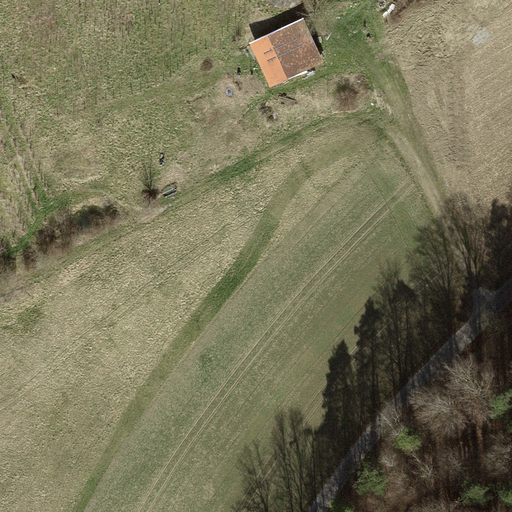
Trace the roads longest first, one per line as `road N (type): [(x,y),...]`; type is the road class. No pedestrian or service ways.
road 1 (track): [(0,291),(338,113),(358,112),(411,143),(484,313)]
road 2 (residential): [(511,288),(460,335),(308,511)]
